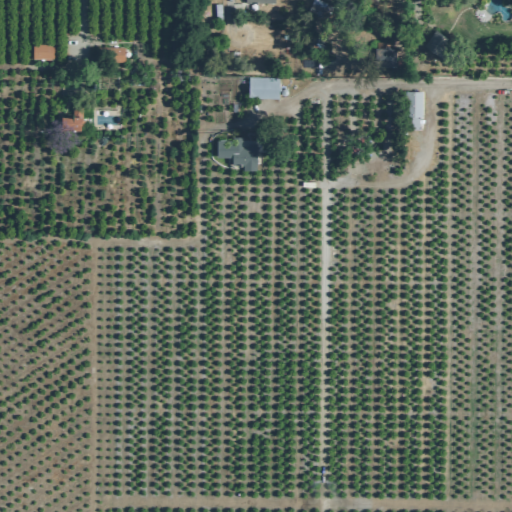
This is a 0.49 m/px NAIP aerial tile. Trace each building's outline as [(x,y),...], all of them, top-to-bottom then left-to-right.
[(445,42),(449,36),(436,28),(425,46),(452,63),(459,51),(445,42)] [(33,43),(33,58),(54,58),(54,43),(33,43)] [(125,47),(109,47),(109,62),(125,62),(125,47)] [(397,47),(377,47),(376,65),(397,66),(397,47)] [(280,99),(280,78),(249,77),(249,98),(280,99)] [(407,129),(422,128),(421,91),(406,91),(407,129)] [(83,128),(84,105),(73,104),(73,115),(66,115),(66,128),(83,128)] [(218,156),(233,156),(233,162),(244,163),(243,169),(257,169),(258,145),(242,144),(243,136),(234,136),(234,139),(218,139),(218,156)]
